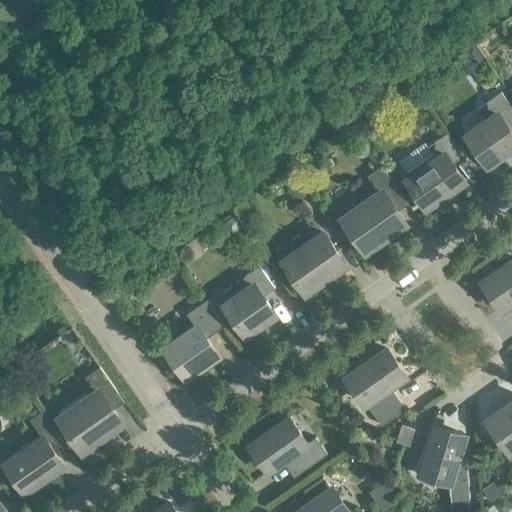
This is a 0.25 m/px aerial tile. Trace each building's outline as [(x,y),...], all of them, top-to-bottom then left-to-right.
[(484,57),(473,42),(464,49),(473,62),(476,62),(484,57)] [(416,112),(425,106),(414,90),(405,96),(416,112)] [(487,101),(494,110),(496,113),(466,134),(487,165),(511,147),(511,133),(507,127),(511,122),(511,107),(501,92),(487,101)] [(408,172),(408,173),(410,176),(406,179),(427,208),(464,181),(452,164),(464,156),(447,132),(427,147),(436,158),(431,161),(429,158),(408,172)] [(382,166),(367,176),(378,193),(357,207),(352,204),(344,209),(346,216),(342,218),(365,251),(405,223),(389,200),(400,192),(382,166)] [(308,190),(294,170),(282,178),(296,198),(308,190)] [(234,216),(224,223),(230,232),(240,225),(234,216)] [(345,265),(322,232),(283,260),(306,293),(345,265)] [(183,267),(174,255),(165,261),(174,274),(183,267)] [(511,259),(483,281),(502,308),(511,301),(511,259)] [(274,288),(259,266),(235,283),(242,291),(224,304),(246,335),(275,314),(263,296),(274,288)] [(225,325),(207,300),(186,314),(195,327),(165,348),(186,377),(217,355),(205,339),(225,325)] [(366,403),(368,406),(381,426),(403,410),(387,388),(405,375),(386,349),(346,377),(365,403),(366,403)] [(118,393),(100,367),(98,365),(83,375),(95,392),(76,406),(69,396),(52,408),(82,450),(122,423),(107,401),(118,393)] [(511,401),(487,419),(510,452),(511,450),(511,401)] [(30,420),(40,434),(42,437),(32,444),(30,442),(14,453),(16,455),(5,463),(25,490),(39,481),(41,480),(39,478),(45,474),(47,476),(48,475),(48,474),(62,464),(47,443),(58,435),(41,411),(30,420)] [(293,454),(304,470),(327,454),(315,437),(307,443),(289,417),(250,445),(268,471),(293,454)] [(424,433),(409,419),(398,430),(413,444),(424,433)] [(437,477),(449,480),(451,511),(469,511),(467,461),(457,458),(465,435),(434,425),(425,454),(423,457),(421,460),(420,464),(421,469),(420,471),(423,472),(426,475),(429,477),(433,477),(437,477)] [(331,488),(323,476),(303,490),(310,499),(309,503),(297,511),(345,511),(348,510),(332,487),(331,488)] [(380,497),(374,501),(382,511),(397,502),(383,482),(374,488),(380,497)] [(492,483),(482,490),(490,502),(501,495),(492,483)] [(496,511),(505,511),(511,508),(511,504),(506,497),(493,506),(496,511)] [(174,511),(168,502),(154,511),(174,511)]
